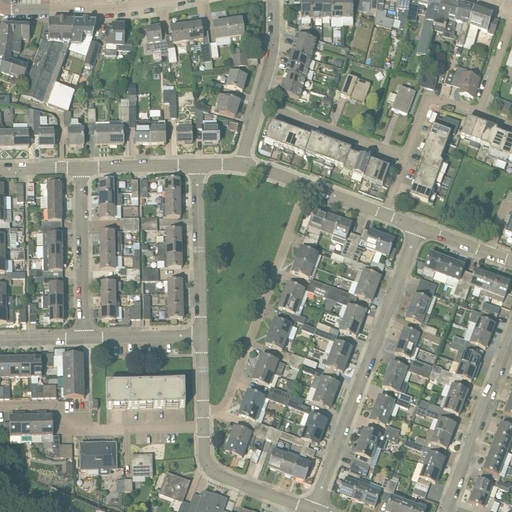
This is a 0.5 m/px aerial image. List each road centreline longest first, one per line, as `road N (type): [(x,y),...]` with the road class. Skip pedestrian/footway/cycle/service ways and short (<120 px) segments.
road 1 (residential): [(311,509),(418,226)]
road 2 (residential): [(203,410),(225,402),(306,182)]
road 3 (residential): [(203,426),(79,427),(52,404),(0,403)]
road 4 (residential): [(446,511),(511,330)]
road 5 (residential): [(200,335),(197,164)]
road 6 (residential): [(84,338),(81,167)]
road 7 (residential): [(241,164),(272,54),(273,0)]
road 8 (residential): [(167,0),(109,9),(0,8)]
road 9 (residential): [(311,509),(214,473),(204,458),(203,426)]
road 10 (residential): [(407,156),(281,110)]
